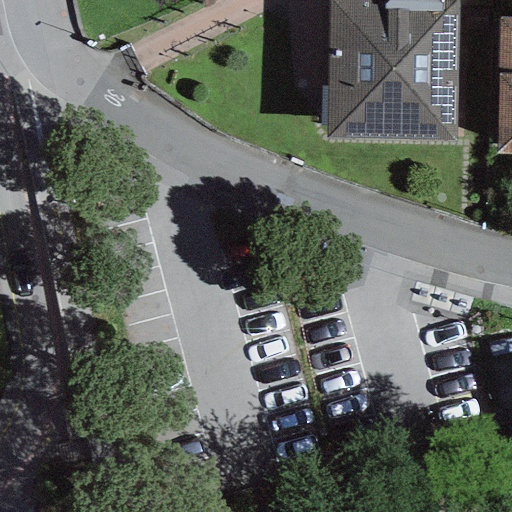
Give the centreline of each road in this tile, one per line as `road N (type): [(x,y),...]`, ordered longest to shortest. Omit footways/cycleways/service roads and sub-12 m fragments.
road 1 (residential): [(0,0),(10,21),(172,137),(511,239)]
road 2 (residential): [(0,467),(39,418),(48,389),(0,183)]
